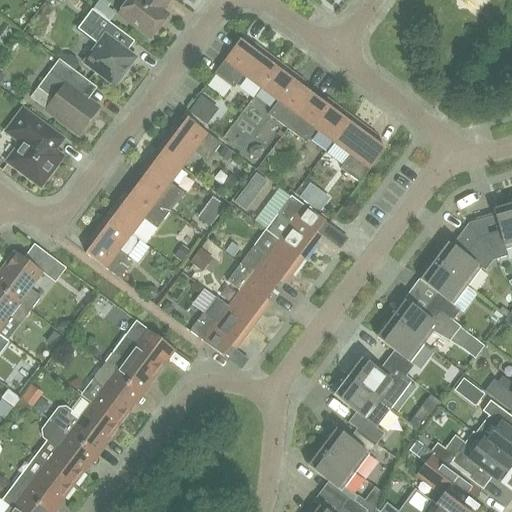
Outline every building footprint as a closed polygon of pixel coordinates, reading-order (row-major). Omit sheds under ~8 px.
[(161,11),(168,0),(129,0),(118,15),(150,39),(167,16),(161,11)] [(114,87),(135,58),(120,47),(128,38),(91,10),(76,30),(97,45),(83,64),(114,87)] [(279,64),(253,45),(250,49),(239,41),(238,42),(213,75),(233,89),(243,76),(260,89),(279,64)] [(58,60),(36,89),(53,101),(45,111),(78,135),(97,109),(79,95),(88,82),(58,60)] [(312,95),(301,87),(304,83),(279,64),(260,89),(277,102),(267,115),(286,129),(312,95)] [(351,118),(326,99),(323,104),(312,95),(286,129),(305,144),(315,130),(332,143),(351,118)] [(199,96),(187,112),(205,126),(217,110),(199,96)] [(48,130),(22,111),(6,132),(21,144),(7,162),(39,186),(61,158),(40,142),(48,130)] [(373,141),(376,137),(351,118),(332,143),(350,156),(339,169),(359,184),(384,150),(373,141)] [(220,144),(186,119),(178,129),(174,126),(156,150),(181,168),(193,152),(206,162),(220,144)] [(169,184),(181,168),(156,150),(139,173),(143,176),(135,186),(169,212),(183,194),(169,184)] [(267,182),(256,174),(246,188),(256,196),(267,182)] [(169,212),(135,186),(128,196),(124,193),(106,217),(131,235),(143,220),(156,230),(169,212)] [(316,233),(324,222),(290,197),(264,231),(278,241),(303,259),(320,236),(316,233)] [(511,248),(511,204),(492,210),(499,233),(478,239),(493,261),(506,257),(504,251),(511,248)] [(119,251),(131,235),(106,217),(88,240),(93,243),(85,254),(119,280),(132,261),(119,251)] [(285,283),(303,259),(278,241),(264,231),(239,264),(274,290),(281,280),(285,283)] [(466,288),(480,269),(484,272),(493,261),(478,239),(464,257),(447,244),(433,262),(466,288)] [(190,253),(182,247),(175,258),(182,263),(190,253)] [(29,264),(42,273),(45,275),(55,262),(50,258),(40,250),(29,264)] [(199,270),(208,257),(199,250),(189,263),(199,270)] [(30,290),(42,273),(29,264),(14,252),(0,270),(0,289),(29,312),(40,298),(30,290)] [(453,306),(466,288),(433,262),(419,281),(436,294),(429,304),(449,319),(449,320),(452,322),(460,311),(453,306)] [(266,300),(274,290),(239,264),(226,282),(240,292),(228,308),(252,327),(270,303),(266,300)] [(29,312),(0,289),(0,328),(8,318),(19,326),(29,312)] [(235,350),(252,327),(228,308),(214,298),(189,332),(223,358),(231,347),(235,350)] [(441,330),(449,320),(449,319),(429,304),(421,314),(403,301),(389,320),(423,345),(437,327),(441,330)] [(409,364),(423,345),(389,320),(375,338),(393,352),(385,362),(406,377),(406,376),(413,367),(409,364)] [(73,327),(67,323),(60,323),(57,328),(66,336),(73,327)] [(129,387),(141,395),(174,351),(146,330),(136,343),(125,335),(113,352),(102,366),(129,387)] [(412,381),(406,376),(406,377),(385,362),(378,372),(360,359),(346,377),(390,410),(403,391),(412,381)] [(122,397),(129,387),(102,366),(91,381),(102,389),(90,405),(118,426),(133,405),(122,397)] [(376,428),(390,410),(346,377),(332,396),(355,413),(347,423),(356,430),(376,445),(384,434),(376,428)] [(511,381),(510,384),(502,377),(497,383),(493,380),(484,392),(511,413),(511,412),(511,381)] [(462,397),(471,385),(462,379),(453,391),(462,397)] [(400,418),(420,391),(411,384),(390,411),(400,418)] [(33,387),(25,402),(37,409),(45,394),(33,387)] [(19,398),(8,390),(2,399),(13,407),(19,398)] [(418,432),(440,403),(429,395),(408,424),(418,432)] [(118,426),(90,405),(80,418),(70,410),(65,406),(58,407),(48,420),(95,456),(97,457),(97,456),(95,455),(102,446),(103,446),(118,426)] [(511,433),(509,431),(511,426),(511,418),(497,407),(482,426),(492,434),(485,442),(485,443),(511,462),(510,463),(511,463),(511,433)] [(73,486),(95,456),(48,420),(41,429),(42,438),(46,441),(57,449),(45,465),(73,486)] [(354,474),(376,445),(356,430),(348,440),(335,429),(321,448),(354,474)] [(485,443),(485,442),(472,433),(451,462),(470,477),(477,467),(496,481),(510,463),(511,462),(485,443)] [(344,487),(354,474),(321,448),(306,467),(346,497),(339,507),(345,511),(367,511),(353,501),(357,496),(344,487)] [(477,511),(481,507),(460,491),(468,480),(434,454),(416,476),(443,496),(435,506),(438,508),(439,508),(443,511),(477,511)] [(44,511),(53,511),(73,486),(45,465),(33,481),(22,473),(11,487),(40,508),(44,511)] [(44,511),(40,508),(11,487),(1,501),(0,501),(0,511),(44,511)]
